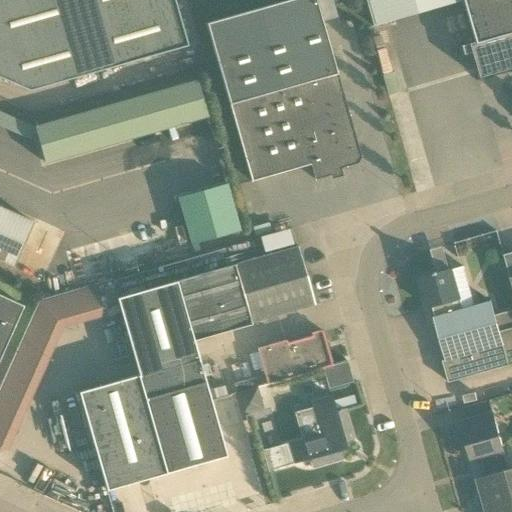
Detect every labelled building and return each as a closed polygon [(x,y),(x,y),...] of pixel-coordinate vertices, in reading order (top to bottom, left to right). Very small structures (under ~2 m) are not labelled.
[(0,0),(0,78),(29,91),(187,46),(174,0),(0,0)] [(288,0),(206,23),(228,102),(251,181),(310,165),(315,180),(341,172),(340,168),(357,163),(360,157),(335,72),(314,0),(288,0)] [(511,0),(365,0),(372,25),(461,0),(462,0),(474,42),(460,46),(463,55),(474,52),(480,73),(477,74),(478,78),(511,67),(511,0)] [(201,81),(36,121),(45,160),(210,120),(201,81)] [(0,110),(0,124),(30,139),(36,128),(0,110)] [(191,244),(243,231),(230,182),(178,196),(191,244)] [(0,260),(14,267),(34,223),(0,207),(0,260)] [(298,247),(201,274),(218,333),(251,323),(314,305),(298,247)] [(511,252),(504,255),(511,284),(511,312),(495,317),(491,302),(474,306),(435,317),(434,318),(446,360),(442,361),(449,383),(511,364),(511,252)] [(452,270),(437,274),(436,272),(435,272),(433,273),(434,275),(419,279),(427,308),(432,307),(435,317),(474,306),(463,268),(464,268),(464,267),(452,270)] [(206,463),(226,457),(198,360),(193,340),(218,333),(201,274),(117,298),(139,375),(78,392),(106,490),(137,482),(206,463)] [(33,300),(0,390),(0,445),(14,451),(59,328),(106,316),(98,284),(33,300)] [(0,358),(24,306),(5,298),(0,295),(0,358)] [(267,384),(303,374),(322,368),(332,366),(322,331),(311,333),(312,337),(287,344),(286,341),(257,349),(267,384)] [(332,366),(322,368),(329,391),(353,384),(347,361),(332,366)] [(243,415),(264,409),(255,378),(234,383),(243,415)] [(344,409),(336,411),(332,396),(311,402),(313,409),(296,414),(303,439),(288,443),(281,445),(287,466),(294,464),(309,460),(311,468),(342,459),(340,451),(338,444),(345,442),(353,440),(344,409)] [(506,460),(492,412),(460,421),(471,460),(480,457),(483,467),(506,460)] [(281,445),(262,451),(268,471),(287,466),(281,445)] [(476,479),(485,511),(505,511),(511,510),(511,468),(509,470),(506,460),(483,467),(486,476),(476,479)]
